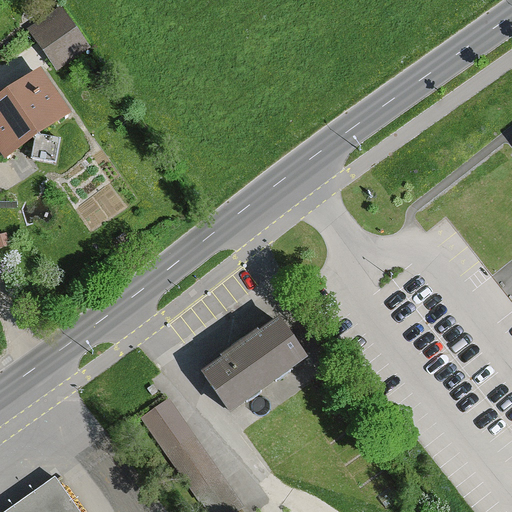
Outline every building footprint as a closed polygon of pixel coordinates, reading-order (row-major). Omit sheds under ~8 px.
[(56,73),(89,49),(60,9),(27,32),(56,73)] [(40,75),(0,102),(0,151),(9,165),(72,121),(40,75)] [(278,327),(205,383),(236,423),(309,367),(278,327)] [(233,511),(243,505),(168,396),(142,414),(210,511),(233,511)] [(75,511),(55,483),(12,511),(75,511)]
